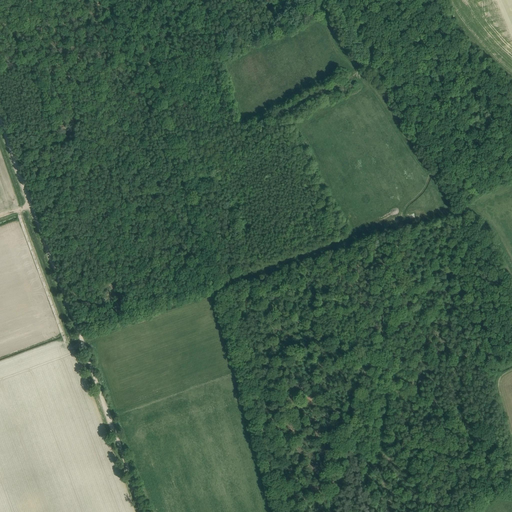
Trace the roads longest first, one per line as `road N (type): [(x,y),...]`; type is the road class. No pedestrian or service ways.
road 1 (track): [(115,0),(147,61),(280,511)]
road 2 (track): [(0,121),(28,206),(19,214),(39,275),(68,342),(80,343),(141,511)]
road 3 (track): [(358,71),(178,161)]
road 4 (track): [(360,362),(331,511)]
road 5 (track): [(350,240),(217,286)]
